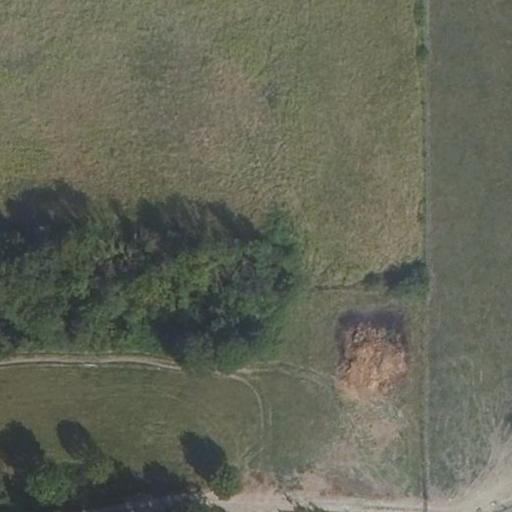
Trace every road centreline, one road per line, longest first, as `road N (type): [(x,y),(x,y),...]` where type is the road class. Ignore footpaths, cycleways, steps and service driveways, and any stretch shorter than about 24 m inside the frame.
road 1 (track): [(0,361),(137,358),(236,372),(261,393),(265,414),(258,504)]
road 2 (track): [(187,496),(426,510),(464,507),(511,481)]
